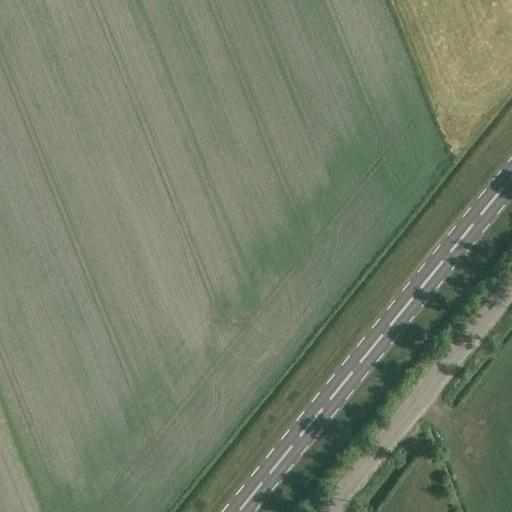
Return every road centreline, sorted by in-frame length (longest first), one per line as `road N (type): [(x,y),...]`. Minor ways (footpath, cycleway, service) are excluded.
road 1 (primary): [(238,511),(511,178)]
road 2 (unclassified): [(323,511),(511,285)]
